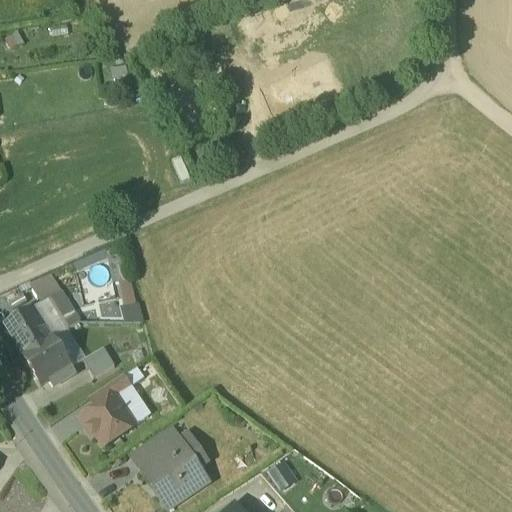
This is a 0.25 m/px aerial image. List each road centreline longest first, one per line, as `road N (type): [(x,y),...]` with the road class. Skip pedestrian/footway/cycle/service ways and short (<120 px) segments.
road 1 (track): [(444,78),(422,99),(0,285)]
road 2 (tertiary): [(88,511),(0,380)]
